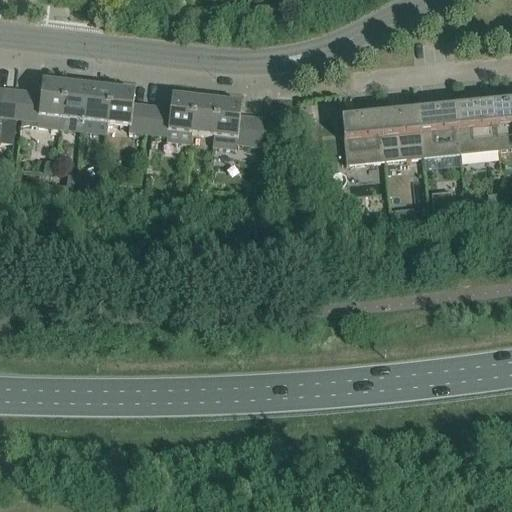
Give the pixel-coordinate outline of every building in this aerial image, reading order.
[(60,133),(65,86),(42,83),(40,97),(28,96),(25,123),(37,125),(37,130),(60,133)] [(83,135),(84,124),(88,88),(65,86),(60,133),(83,135)] [(107,127),(111,91),(88,88),(84,124),(107,127)] [(142,137),(145,109),(133,108),(134,94),(111,91),(107,127),(129,129),(128,135),(142,137)] [(0,120),(12,122),(15,94),(0,92),(0,120)] [(25,123),(28,96),(15,94),(12,122),(25,123)] [(190,148),(191,136),(195,101),(171,98),(170,112),(158,111),(154,138),(167,140),(166,145),(190,148)] [(212,150),(218,103),(195,101),(191,136),(213,139),(212,150)] [(249,149),(253,122),(239,120),(241,106),(218,103),(212,150),(236,153),(236,148),(249,149)] [(511,152),(511,105),(493,107),(498,154),(511,152)] [(498,154),(493,107),(455,111),(460,158),(498,154)] [(145,109),(142,137),(154,138),(158,111),(145,109)] [(460,158),(455,111),(418,115),(423,162),(460,158)] [(423,162),(418,115),(380,119),(384,165),(423,162)] [(384,165),(380,119),(361,120),(341,123),(346,169),(384,165)] [(262,151),(265,123),(253,122),(249,149),(262,151)] [(309,145),(321,144),(320,126),(308,127),(309,145)] [(85,186),(84,194),(98,195),(99,187),(85,186)] [(160,195),(159,203),(171,205),(172,196),(160,195)] [(487,199),(488,211),(501,210),(500,198),(487,199)] [(453,204),(431,206),(432,218),(454,216),(453,204)] [(399,214),(391,215),(391,227),(400,227),(399,214)]
